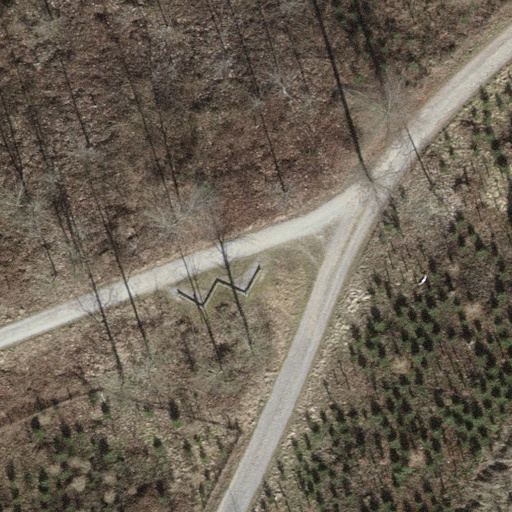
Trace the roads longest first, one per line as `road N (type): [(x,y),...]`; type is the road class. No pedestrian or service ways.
road 1 (track): [(0,333),(362,178),(511,61)]
road 2 (track): [(362,178),(309,334),(220,511)]
